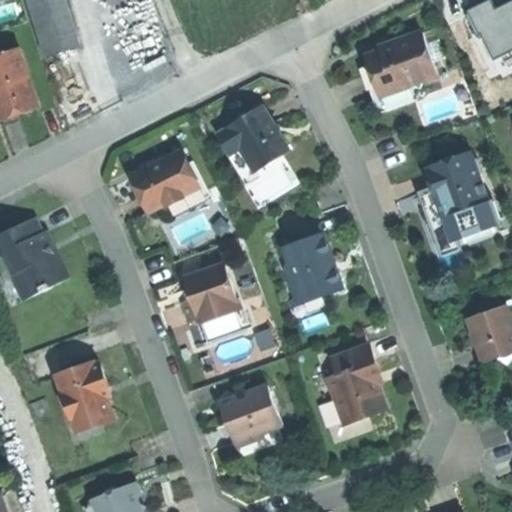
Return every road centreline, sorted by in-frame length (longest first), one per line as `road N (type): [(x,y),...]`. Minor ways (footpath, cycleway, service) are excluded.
road 1 (residential): [(284,511),(417,464),(435,445),(441,422),(362,190),(286,39)]
road 2 (residential): [(64,149),(117,247),(216,511)]
road 3 (residential): [(286,39),(64,149)]
